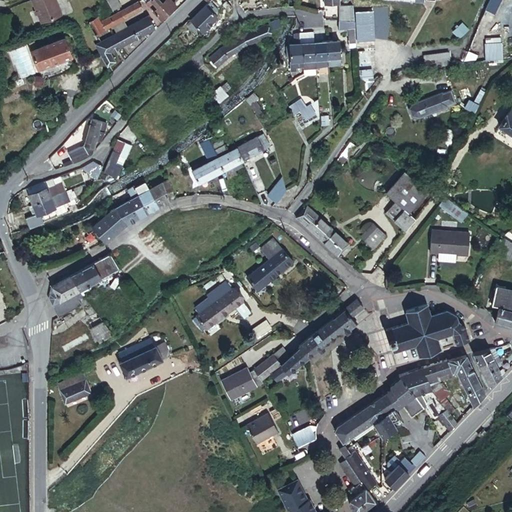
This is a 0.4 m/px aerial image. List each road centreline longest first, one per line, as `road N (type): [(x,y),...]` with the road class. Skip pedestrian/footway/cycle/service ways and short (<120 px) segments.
road 1 (residential): [(26,287),(176,206),(233,205),(280,214),(371,295),(395,303),(447,299),(499,335)]
road 2 (residential): [(315,17),(265,13),(234,21),(132,109),(98,154),(44,177),(20,172)]
road 3 (residential): [(344,511),(326,420),(399,368),(499,335)]
road 4 (tertiary): [(20,172),(193,0)]
road 5 (tertiary): [(37,511),(36,315)]
road 6 (unknown): [(280,214),(386,77),(389,61)]
road 7 (tertiary): [(511,380),(385,511)]
